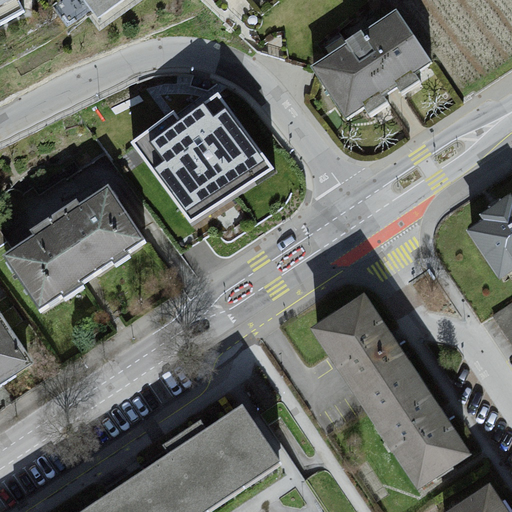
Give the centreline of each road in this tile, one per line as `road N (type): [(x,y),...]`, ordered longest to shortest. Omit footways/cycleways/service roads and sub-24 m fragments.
road 1 (residential): [(0,127),(122,64),(195,54),(233,65),(263,86),(359,212)]
road 2 (tertiary): [(0,450),(359,212)]
road 3 (tertiary): [(359,212),(511,111)]
road 4 (residential): [(511,403),(472,342),(421,320),(406,298)]
